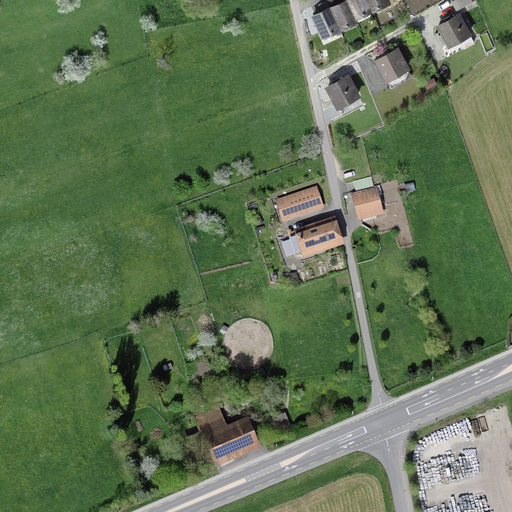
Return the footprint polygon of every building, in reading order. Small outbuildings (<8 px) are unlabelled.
[(355,18),(346,0),(344,0),(337,4),(335,0),(330,0),(327,2),(340,28),(356,20),(355,18)] [(371,10),(366,0),(346,0),(355,18),(371,10)] [(366,0),(371,10),(388,2),(387,0),(366,0)] [(469,0),(458,0),(458,1),(466,9),(473,3),(469,0)] [(340,28),(327,2),(324,3),(321,5),(324,11),(314,16),(323,36),(340,28)] [(458,15),(439,25),(450,44),(469,33),(458,15)] [(396,50),(376,61),(386,81),(407,69),(396,50)] [(347,78),(328,89),(338,107),(357,96),(347,78)] [(282,221),(324,208),(317,186),(275,199),(282,221)] [(371,196),(358,199),(361,216),(375,214),(371,196)] [(335,216),(293,230),(303,258),(344,244),(335,216)] [(219,409),(196,419),(214,464),(260,446),(249,421),(228,430),(219,409)]
